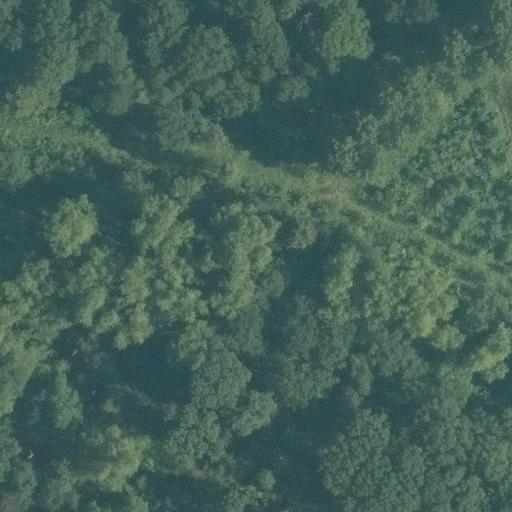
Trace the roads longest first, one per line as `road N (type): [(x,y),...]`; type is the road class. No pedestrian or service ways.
road 1 (track): [(511,287),(331,192),(37,121),(0,105)]
road 2 (track): [(511,26),(331,192)]
